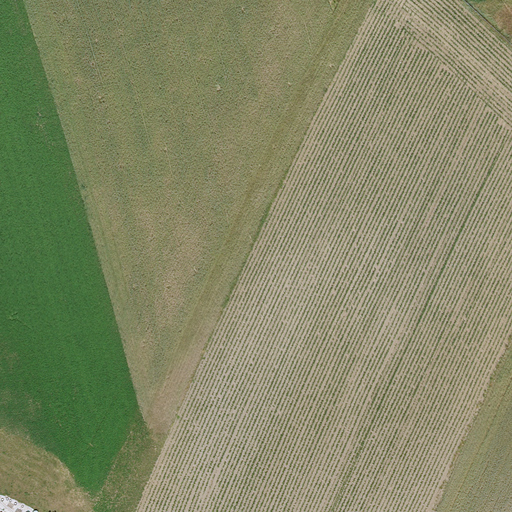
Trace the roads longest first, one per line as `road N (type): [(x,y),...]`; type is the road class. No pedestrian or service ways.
road 1 (motorway): [(0,478),(388,0)]
road 2 (motorway): [(237,0),(0,280)]
